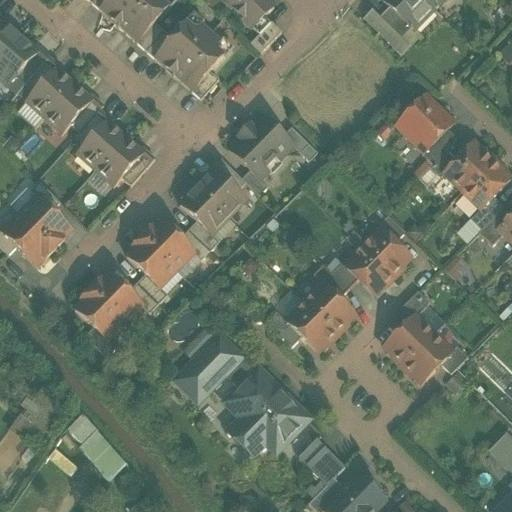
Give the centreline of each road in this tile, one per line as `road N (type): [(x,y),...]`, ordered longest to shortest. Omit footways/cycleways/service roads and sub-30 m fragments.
road 1 (residential): [(29,0),(193,145)]
road 2 (residential): [(193,145),(340,0)]
road 3 (residential): [(193,145),(68,272)]
road 4 (residential): [(450,511),(380,437),(360,401)]
road 5 (residential): [(360,401),(352,348),(414,285)]
road 6 (residential): [(360,401),(309,387),(248,328)]
